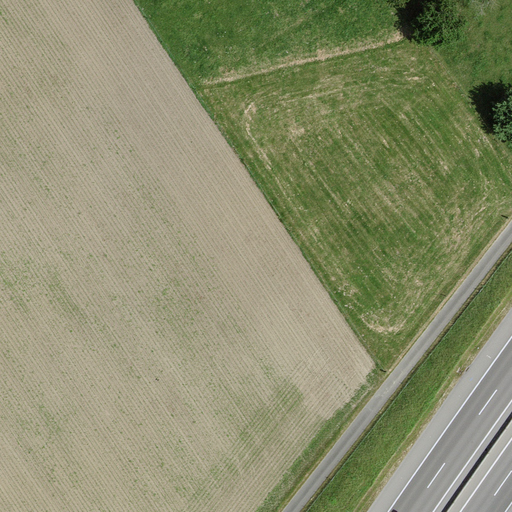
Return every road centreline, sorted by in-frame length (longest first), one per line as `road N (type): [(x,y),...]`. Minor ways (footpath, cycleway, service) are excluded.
road 1 (track): [(290,511),(511,229)]
road 2 (motorway): [(511,368),(410,511)]
